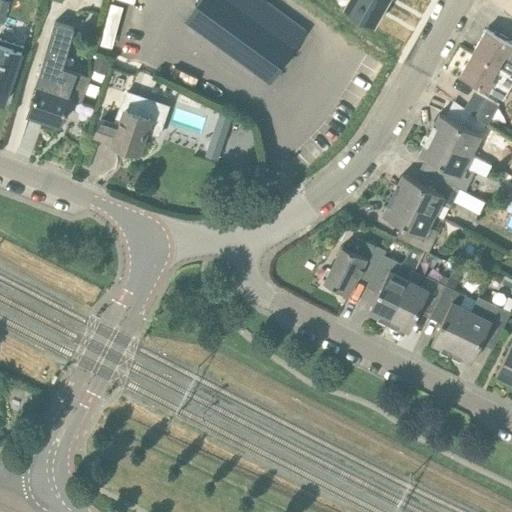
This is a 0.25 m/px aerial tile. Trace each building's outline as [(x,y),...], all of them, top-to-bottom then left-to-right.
[(0,0),(0,22),(3,24),(12,2),(3,0),(0,0)] [(269,81),(306,30),(300,26),(263,0),(203,0),(188,20),(269,81)] [(343,8),(343,9),(375,27),(386,7),(373,0),(347,0),(345,4),(343,8)] [(115,44),(126,4),(115,1),(104,41),(115,44)] [(29,112),(61,124),(71,98),(81,102),(91,77),(63,67),(75,28),(55,21),(41,68),(35,85),(39,86),(29,112)] [(473,52),(511,74),(511,43),(506,40),(507,38),(495,32),(494,34),(486,29),(473,52)] [(0,101),(3,103),(20,52),(0,45),(0,101)] [(511,86),(511,74),(473,52),(460,75),(503,101),(511,86)] [(93,72),(102,75),(106,62),(98,59),(93,72)] [(464,108),(466,109),(487,125),(499,104),(475,90),(464,108)] [(100,120),(96,136),(139,151),(151,118),(155,119),(158,111),(124,99),(117,120),(115,120),(114,124),(100,120)] [(509,140),(487,125),(466,109),(459,123),(439,114),(430,133),(472,155),(478,144),(488,149),(489,146),(497,149),(495,152),(508,159),(511,153),(511,146),(508,143),(509,140)] [(217,160),(232,115),(220,110),(205,156),(217,160)] [(472,155),(430,133),(419,154),(439,163),(433,174),(460,188),(466,191),(476,172),(466,167),(472,155)] [(393,194),(435,215),(440,204),(450,209),(460,188),(433,174),(428,172),(422,184),(403,174),(393,194)] [(429,226),(435,215),(393,194),(383,214),(408,226),(402,237),(397,234),(396,235),(428,251),(438,231),(429,226)] [(324,282),(349,295),(358,276),(369,282),(383,254),(384,255),(386,251),(362,239),(355,253),(342,246),(331,268),(334,270),(329,280),(326,279),(324,282)] [(389,322),(410,279),(398,274),(403,264),(384,255),(383,254),(369,282),(367,287),(378,292),(369,312),(389,322)] [(429,318),(446,285),(440,282),(426,275),(421,285),(410,279),(389,322),(409,331),(419,312),(429,318)] [(446,285),(449,279),(442,275),(440,282),(446,285)] [(451,275),(449,279),(446,285),(454,289),(459,279),(451,275)] [(477,301),(454,289),(446,285),(429,318),(440,323),(431,343),(452,353),(473,310),(477,301)] [(473,310),(452,353),(472,362),(481,343),(493,349),(511,313),(479,298),(477,301),(473,310)] [(511,343),(496,375),(511,382),(511,343)]
